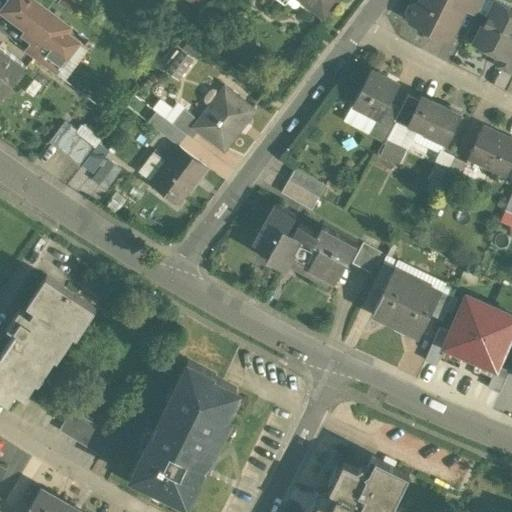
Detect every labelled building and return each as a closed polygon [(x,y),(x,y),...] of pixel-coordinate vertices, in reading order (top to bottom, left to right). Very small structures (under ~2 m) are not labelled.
[(69,25),(36,0),(7,0),(1,9),(37,36),(33,41),(34,42),(61,63),(62,63),(79,41),(65,30),(69,25)] [(301,0),(324,17),(337,0),(301,0)] [(420,0),(420,1),(411,4),(408,12),(410,20),(419,24),(421,23),(433,29),(434,27),(446,34),(453,31),(465,6),(464,6),(467,0),(420,0)] [(483,0),(467,0),(464,6),(465,6),(477,12),(483,0)] [(505,16),(492,10),(476,42),(500,54),(507,58),(511,47),(511,10),(509,9),(505,16)] [(34,42),(27,51),(54,72),(61,63),(34,42)] [(25,64),(0,45),(0,96),(1,97),(25,64)] [(511,47),(507,58),(500,54),(496,63),(511,70),(511,47)] [(182,53),(170,70),(181,78),(193,60),(182,53)] [(400,84),(371,69),(354,103),(382,117),(383,117),(391,100),(400,84)] [(201,120),(197,126),(201,129),(225,148),(254,110),(226,89),(201,120)] [(420,99),(409,93),(402,106),(396,119),(408,125),(420,99)] [(460,114),(421,97),(420,99),(408,125),(409,126),(410,123),(424,129),(425,128),(449,138),(460,114)] [(391,100),(383,117),(382,117),(373,133),(385,139),(396,119),(402,106),(391,100)] [(201,120),(185,108),(173,123),(187,134),(193,139),(201,129),(197,126),(201,120)] [(173,123),(156,110),(148,121),(179,145),(187,134),(173,123)] [(69,125),(64,122),(49,141),(80,164),(94,145),(69,125)] [(102,138),(83,124),(79,130),(70,123),(69,125),(94,145),(95,147),(102,138)] [(511,139),(484,126),(469,158),(506,175),(511,161),(511,139)] [(98,145),(82,165),(108,186),(125,165),(98,145)] [(179,145),(152,180),(179,201),(206,166),(179,145)] [(465,162),(453,156),(443,177),(455,182),(465,162)] [(326,184),(296,168),(289,178),(319,196),(326,184)] [(319,196),(289,178),(282,190),(312,209),(319,196)] [(296,214),(276,201),(253,242),(270,252),(267,258),(286,269),(292,257),(302,238),(294,233),(294,232),(287,229),(296,214)] [(322,225),(318,232),(299,222),(294,232),(294,233),(302,238),(292,257),(335,281),(347,259),(349,260),(358,244),(322,225)] [(385,253),(364,241),(353,262),(374,273),(385,253)] [(397,260),(386,254),(384,262),(395,267),(397,260)] [(421,271),(398,259),(397,260),(395,267),(396,268),(394,273),(415,284),(421,271)] [(384,262),(373,284),(384,290),(395,267),(384,262)] [(384,290),(373,312),(396,323),(415,284),(394,273),(396,268),(395,267),(384,290)] [(445,282),(421,271),(415,284),(438,295),(441,290),(442,290),(445,283),(445,282)] [(21,334),(6,357),(0,352),(0,394),(4,397),(11,385),(25,395),(37,377),(34,375),(39,367),(45,370),(55,354),(53,352),(59,344),(64,347),(74,331),(73,330),(82,317),(86,320),(95,306),(46,275),(28,302),(40,311),(36,318),(20,307),(8,325),(21,334)] [(456,288),(445,283),(442,290),(453,295),(456,288)] [(415,284),(396,323),(420,335),(431,313),(442,290),(441,290),(438,295),(415,284)] [(442,290),(431,313),(443,318),(453,295),(442,290)] [(444,346),(496,370),(498,365),(511,334),(511,315),(467,295),(450,331),(444,346)] [(444,346),(450,331),(440,327),(426,359),(436,364),(444,346)] [(188,360),(176,385),(180,388),(159,431),(155,429),(133,473),(154,484),(153,486),(189,503),(204,473),(192,466),(197,456),(208,462),(230,418),(215,411),(218,406),(225,409),(236,387),(213,376),(215,373),(188,360)] [(509,370),(498,365),(496,370),(488,387),(500,392),(509,370)] [(114,433),(71,408),(59,429),(102,454),(114,433)] [(124,440),(114,434),(102,454),(112,460),(124,440)] [(357,469),(344,463),(329,494),(324,492),(314,511),(394,511),(397,507),(393,505),(408,473),(376,457),(371,468),(367,471),(363,466),(357,469)] [(62,511),(68,502),(41,486),(25,511),(62,511)] [(86,511),(68,502),(62,511),(86,511)]
